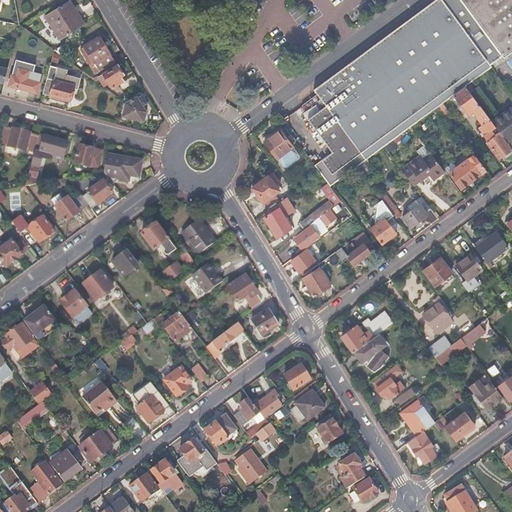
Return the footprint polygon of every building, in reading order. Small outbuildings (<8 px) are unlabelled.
[(433,0),(314,88),(315,90),(326,105),(308,118),(332,151),(315,164),(331,185),(367,159),(367,160),(384,147),(394,140),(411,127),(438,107),(450,98),(465,87),(490,68),(491,67),(493,66),(491,63),(503,54),(505,57),(511,51),(511,1),(511,0),(433,0)] [(69,1),(44,17),(59,41),(81,26),(72,12),(75,10),(69,1)] [(100,37),(81,51),(97,74),(116,61),(100,37)] [(9,63),(0,60),(0,76),(5,78),(9,63)] [(117,66),(98,79),(104,88),(109,84),(112,89),(122,82),(119,78),(123,75),(117,66)] [(39,75),(13,68),(8,87),(29,92),(30,91),(34,92),(39,75)] [(57,71),(50,69),(42,95),(68,102),(72,90),(77,92),(80,81),(66,76),(67,72),(58,69),(57,71)] [(97,77),(93,80),(104,88),(98,79),(97,77)] [(482,124),(477,127),(487,140),(485,141),(499,159),(511,150),(506,143),(491,122),(465,87),(450,98),(452,100),(454,98),(467,115),(473,110),(477,116),(476,117),(482,124)] [(135,97),(126,103),(123,115),(143,121),(145,112),(135,97)] [(511,111),(510,109),(491,122),(506,143),(511,138),(511,134),(511,111)] [(12,130),(3,128),(0,140),(0,144),(8,147),(12,130)] [(12,129),(12,130),(8,147),(7,148),(34,154),(34,152),(38,137),(30,135),(30,134),(12,129)] [(280,130),(264,142),(281,167),(285,169),(299,159),(299,156),(280,130)] [(39,136),(38,137),(34,152),(36,153),(34,160),(38,162),(39,160),(47,162),(49,156),(50,156),(50,154),(63,157),(67,143),(39,136)] [(394,140),(384,147),(389,153),(398,146),(394,140)] [(101,151),(79,146),(74,164),(88,167),(97,167),(101,151)] [(424,146),(417,151),(420,155),(422,159),(430,153),(424,146)] [(473,155),(470,151),(457,161),(461,165),(473,155)] [(422,159),(420,155),(400,169),(412,186),(429,174),(433,179),(443,171),(430,153),(422,159)] [(141,162),(106,155),(102,173),(112,186),(117,182),(131,185),(132,180),(137,182),(141,162)] [(473,155),(461,165),(449,174),(461,190),(486,172),(473,155)] [(73,160),(66,158),(60,180),(68,179),(73,160)] [(35,162),(32,161),(25,186),(39,183),(40,181),(37,180),(40,168),(34,167),(35,162)] [(267,177),(252,188),(263,203),(275,194),(278,192),(267,177)] [(103,181),(87,193),(96,205),(113,193),(103,181)] [(328,184),(321,189),(329,201),(334,207),(341,201),(330,187),(328,184)] [(387,195),(382,198),(397,218),(410,208),(408,204),(399,211),(391,200),(401,192),(395,184),(385,192),(387,195)] [(414,190),(407,196),(412,203),(416,200),(420,198),(414,190)] [(66,197),(53,207),(65,223),(88,206),(80,194),(70,202),(66,197)] [(280,200),(275,194),(263,203),(268,209),(280,200)] [(416,200),(420,206),(428,218),(433,214),(421,197),(420,198),(416,200)] [(285,198),(262,216),(276,238),(291,229),(284,217),(294,211),(285,198)] [(380,207),(377,223),(370,228),(383,244),(396,234),(396,233),(402,228),(381,200),(377,203),(380,207)] [(334,207),(329,201),(309,215),(314,222),(328,211),(334,207)] [(420,206),(403,218),(412,230),(428,218),(420,206)] [(310,225),(311,226),(298,236),(300,238),(295,242),(300,248),(305,244),(307,247),(320,238),(316,233),(335,220),(328,211),(314,222),(310,225)] [(309,215),(299,223),(303,229),(310,225),(314,222),(309,215)] [(19,216),(12,221),(21,233),(28,228),(19,216)] [(43,217),(28,228),(38,243),(54,231),(43,217)] [(188,236),(184,239),(195,256),(213,243),(198,221),(184,230),(188,236)] [(156,223),(141,234),(153,250),(154,250),(160,245),(164,251),(164,253),(166,255),(168,256),(176,250),(156,223)] [(184,230),(180,234),(184,239),(188,236),(184,230)] [(354,238),(360,245),(348,255),(342,247),(335,252),(343,262),(348,258),(353,265),(370,253),(366,248),(373,244),(363,231),(354,238)] [(496,232),(475,247),(487,263),(508,248),(496,232)] [(11,241),(0,249),(0,260),(5,268),(22,255),(11,241)] [(160,245),(154,250),(157,255),(160,256),(164,253),(164,251),(160,245)] [(184,249),(177,254),(189,270),(196,264),(184,249)] [(126,251),(111,261),(123,277),(137,267),(126,251)] [(306,251),(291,261),(299,273),(302,276),(316,266),(313,262),(314,262),(306,251)] [(319,268),(303,279),(314,297),(330,286),(320,270),(335,259),(332,254),(317,266),(319,268)] [(482,270),(471,254),(450,269),(458,280),(464,276),(467,280),(462,284),(468,293),(479,285),(472,276),(482,270)] [(440,258),(423,271),(434,286),(451,273),(440,258)] [(183,271),(176,262),(162,272),(169,281),(183,271)] [(207,264),(191,276),(204,295),(221,282),(207,264)] [(100,271),(82,283),(95,300),(112,288),(100,271)] [(245,274),(227,287),(236,302),(243,298),(250,308),(261,301),(256,295),(258,294),(245,274)] [(167,286),(161,290),(166,297),(172,292),(167,286)] [(73,292),(59,302),(65,310),(62,313),(70,323),(73,321),(77,326),(92,316),(73,292)] [(429,309),(423,314),(437,334),(452,323),(445,313),(449,310),(438,296),(434,299),(437,304),(429,309)] [(44,306),(31,316),(36,323),(41,319),(42,321),(41,322),(44,327),(54,320),(44,306)] [(277,326),(268,311),(252,322),(261,337),(277,326)] [(357,325),(342,337),(354,353),(354,352),(374,337),(373,336),(393,321),(385,311),(372,321),(369,317),(362,322),(368,330),(363,334),(357,325)] [(179,313),(162,326),(175,343),(192,330),(183,319),(179,313)] [(5,335),(6,336),(1,340),(7,348),(9,347),(12,345),(16,351),(32,339),(21,323),(5,335)] [(243,331),(237,323),(212,342),(206,348),(213,358),(219,353),(217,351),(223,346),(224,347),(234,339),(233,338),(243,331)] [(137,331),(133,326),(117,338),(120,344),(137,331)] [(475,328),(467,335),(471,340),(480,334),(476,328),(475,328)] [(380,333),(374,337),(354,352),(362,362),(367,359),(370,363),(367,365),(375,373),(386,365),(385,363),(391,355),(381,348),(387,343),(380,333)] [(467,335),(461,339),(465,345),(466,346),(472,342),(471,340),(467,335)] [(82,336),(74,341),(85,356),(93,351),(82,336)] [(442,338),(449,347),(451,346),(445,337),(442,338)] [(435,357),(449,347),(442,338),(428,348),(435,357)] [(451,346),(456,353),(465,345),(461,339),(451,346)] [(449,347),(435,357),(441,365),(456,354),(456,353),(451,346),(449,347)] [(93,351),(85,356),(92,365),(94,364),(99,359),(93,351)] [(0,381),(11,373),(0,358),(0,381)] [(300,364),(283,375),(293,391),(310,381),(300,364)] [(395,365),(373,382),(378,388),(376,389),(381,396),(384,393),(388,399),(403,388),(399,382),(395,385),(391,380),(401,372),(395,365)] [(198,366),(192,371),(201,383),(207,378),(198,366)] [(180,368),(163,381),(175,397),(188,388),(185,385),(191,381),(180,368)] [(511,368),(508,372),(511,376),(498,386),(509,401),(511,398),(511,368)] [(101,384),(80,399),(93,416),(101,410),(105,407),(107,409),(115,403),(101,384)] [(481,384),(471,391),(486,412),(503,399),(492,386),(486,391),(481,384)] [(50,396),(45,389),(33,398),(39,405),(42,403),(50,396)] [(415,394),(411,389),(397,400),(400,405),(415,394)] [(267,396),(269,399),(256,408),(261,413),(261,415),(278,402),(275,398),(277,396),(274,391),(267,396)] [(312,391),(294,404),(307,421),(324,408),(312,391)] [(158,393),(136,409),(148,424),(164,412),(163,411),(169,407),(158,393)] [(269,399),(267,396),(255,406),(256,408),(269,399)] [(423,396),(402,411),(419,435),(423,432),(435,423),(427,412),(430,409),(429,408),(431,406),(423,396)] [(240,405),(244,410),(234,416),(242,427),(254,418),(258,424),(265,419),(261,415),(261,413),(260,414),(248,399),(240,405)] [(42,403),(39,405),(16,422),(20,427),(45,408),(42,403)] [(402,411),(399,414),(416,437),(419,435),(402,411)] [(475,426),(465,413),(444,428),(454,441),(475,426)] [(239,434),(227,417),(206,432),(216,445),(221,442),(222,444),(228,439),(229,440),(239,434)] [(332,420),(317,430),(327,444),(342,435),(332,420)] [(276,431),(270,423),(256,433),(262,441),(276,431)] [(80,439),(83,444),(79,447),(91,463),(111,447),(110,446),(116,441),(106,428),(100,433),(99,432),(89,439),(86,434),(80,439)] [(416,437),(408,443),(419,459),(421,458),(427,466),(439,457),(433,449),(434,448),(423,432),(419,435),(416,437)] [(11,439),(7,433),(0,437),(0,441),(2,445),(11,439)] [(179,450),(183,455),(176,460),(189,477),(193,474),(203,466),(207,471),(216,463),(206,450),(203,452),(194,439),(179,450)] [(250,449),(235,460),(240,467),(251,481),(266,471),(250,449)] [(70,456),(67,452),(50,465),(64,483),(80,470),(79,469),(87,462),(78,450),(70,456)] [(511,452),(502,460),(511,472),(511,452)] [(354,455),(339,465),(347,477),(342,480),(347,488),(364,476),(360,470),(362,469),(359,466),(361,461),(358,457),(355,457),(354,455)] [(165,460),(151,471),(162,484),(159,486),(167,496),(174,490),(175,491),(184,484),(165,460)] [(29,472),(37,483),(27,489),(39,504),(63,486),(43,461),(29,472)] [(0,477),(14,496),(0,507),(0,508),(2,511),(25,511),(24,511),(28,507),(30,509),(37,504),(9,467),(0,474),(0,477)] [(240,467),(237,470),(248,484),(251,481),(240,467)] [(147,474),(130,487),(142,502),(159,489),(147,474)] [(281,480),(277,474),(268,482),(271,487),(281,480)] [(354,488),(355,491),(349,494),(354,503),(360,500),(363,504),(378,495),(368,479),(354,488)] [(450,501),(445,505),(449,511),(476,511),(477,511),(460,486),(446,495),(450,501)] [(252,494),(259,504),(264,500),(257,490),(252,494)] [(118,502),(111,508),(114,511),(133,511),(125,501),(120,505),(118,502)]
